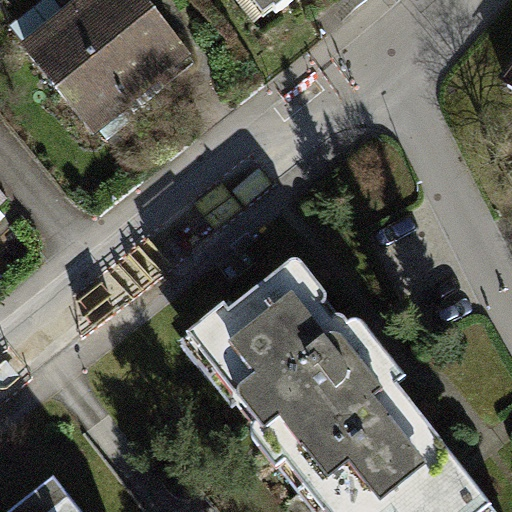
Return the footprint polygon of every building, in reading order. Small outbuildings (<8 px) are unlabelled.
[(189,66),(136,0),(96,0),(71,20),(55,0),(45,0),(9,29),(91,133),(126,106),(134,115),(164,91),(161,88),(189,66)] [(274,0),(284,13),(301,0),(274,0)] [(0,232),(15,219),(0,202),(0,232)] [(362,344),(298,264),(195,346),(326,511),(494,511),(462,470),(362,344)] [(89,511),(65,480),(23,511),(89,511)]
